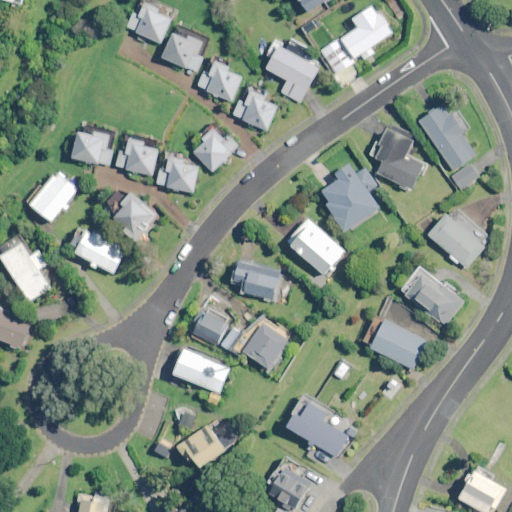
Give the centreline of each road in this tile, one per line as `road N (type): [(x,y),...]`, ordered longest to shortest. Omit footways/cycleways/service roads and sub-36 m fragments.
road 1 (residential): [(465,34),(266,176),(208,238),(142,329)]
road 2 (residential): [(511,290),(428,422),(392,511)]
road 3 (residential): [(66,441),(46,425),(36,402),(44,368),(63,351),(142,329)]
road 4 (residential): [(142,329),(144,384),(125,429),(109,442),(66,441)]
